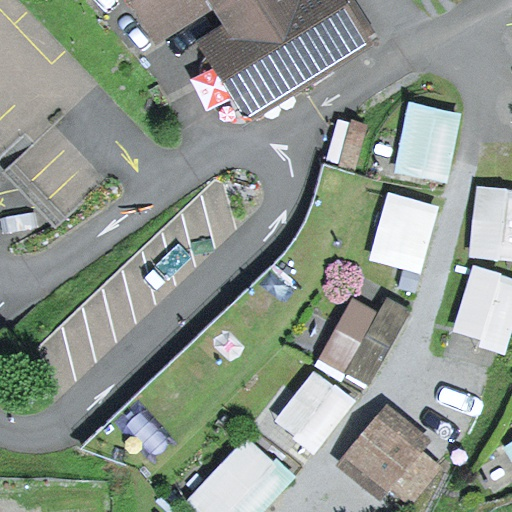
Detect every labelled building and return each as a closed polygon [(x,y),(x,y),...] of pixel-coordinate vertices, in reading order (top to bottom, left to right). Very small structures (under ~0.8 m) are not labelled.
[(132,51),(82,0),(0,0),(0,171),(3,174),(5,172),(56,225),(104,178),(53,125),(132,51)] [(206,0),(214,0),(235,31),(284,0),(143,0),(161,28),(206,0)] [(284,0),(235,31),(212,46),(252,109),(357,44),(329,0),(284,0)] [(449,180),(466,112),(414,99),(396,167),(449,180)] [(324,167),(310,214),(284,257),(83,449),(135,467),(308,303),(334,275),(346,253),(366,209),(372,181),(324,167)] [(474,254),(511,255),(511,185),(477,184),(474,254)] [(373,257),(424,270),(442,202),(391,189),(373,257)] [(508,345),(511,329),(511,271),(474,260),(454,330),(508,345)] [(394,381),(411,310),(344,294),(327,365),(394,381)] [(5,334),(0,339),(0,372),(22,351),(5,334)] [(278,421),(318,449),(355,396),(316,368),(278,421)] [(384,420),(352,460),(404,503),(436,463),(384,420)] [(250,433),(189,497),(204,511),(254,511),(292,473),(250,433)]
